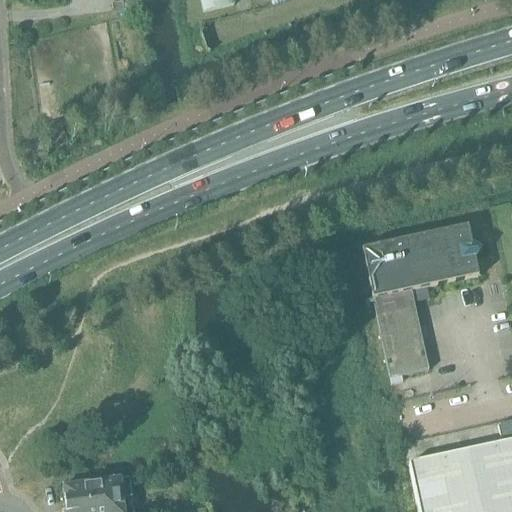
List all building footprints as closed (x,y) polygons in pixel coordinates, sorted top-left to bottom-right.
[(184,0),(189,17),(199,15),(195,0),(184,0)] [(199,0),(203,14),(233,7),(231,0),(199,0)] [(423,292),(426,291),(477,280),(473,262),(475,262),(481,253),(472,248),(470,248),(466,230),(361,254),(388,381),(428,372),(413,302),(424,300),(423,292)] [(407,467),(417,511),(511,511),(511,423),(497,427),(501,447),(407,467)] [(168,480),(178,479),(177,466),(167,467),(168,480)] [(62,488),(64,508),(121,502),(119,481),(62,488)] [(122,511),(121,502),(64,508),(64,511),(122,511)]
